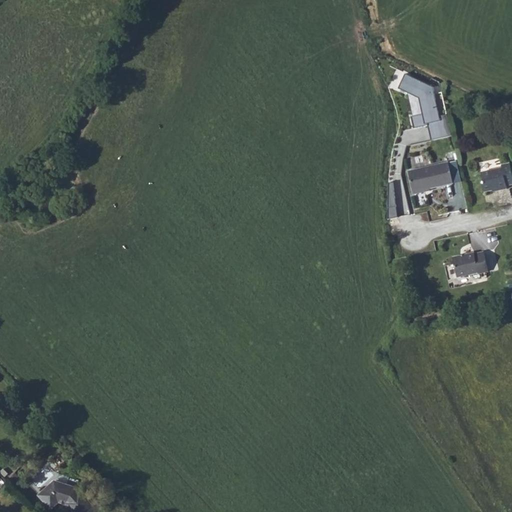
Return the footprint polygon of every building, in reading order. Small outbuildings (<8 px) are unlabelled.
[(433,87),(405,75),(399,88),(419,98),(423,114),(411,116),(414,128),(428,125),(432,141),(453,137),(442,91),(434,93),(433,87)] [(450,182),(445,161),(407,171),(413,195),(422,192),(421,189),(450,182)] [(511,178),(509,162),(501,163),(502,168),(481,172),(484,190),(507,186),(506,182),(511,181),(511,178)] [(484,250),(453,256),(457,277),(488,270),(484,250)] [(61,484),(46,497),(58,511),(67,503),(72,505),(78,511),(101,511),(84,492),(61,484)]
